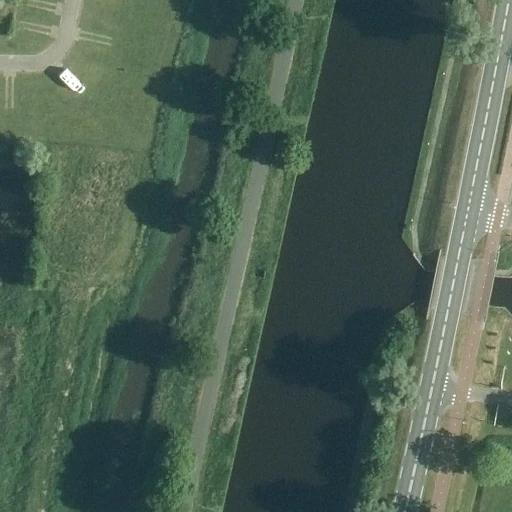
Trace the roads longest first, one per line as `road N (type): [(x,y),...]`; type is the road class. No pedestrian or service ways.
road 1 (residential): [(181,511),(294,0)]
road 2 (primary): [(403,511),(466,209)]
road 3 (primary): [(466,209),(507,0)]
